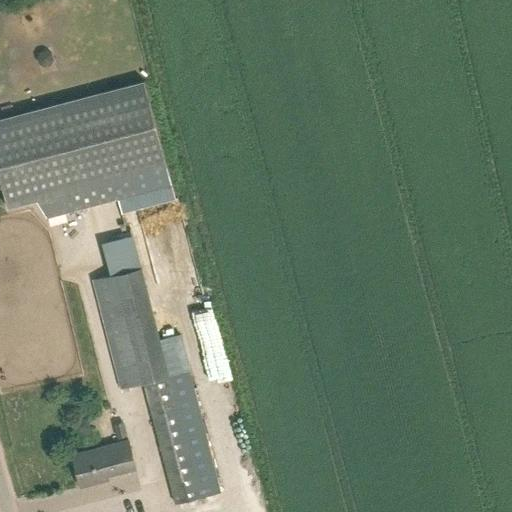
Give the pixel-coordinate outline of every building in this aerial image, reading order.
[(176,199),(167,165),(145,81),(0,120),(0,177),(8,208),(36,201),(48,218),(119,199),(122,213),(176,199)] [(141,267),(94,280),(102,310),(122,387),(144,382),(170,375),(161,343),(149,298),(141,267)] [(180,338),(161,343),(170,375),(170,378),(189,373),(180,338)] [(176,503),(221,491),(208,442),(205,443),(198,416),(200,416),(194,393),(150,405),(176,503)] [(109,475),(136,468),(129,440),(73,454),(81,487),(110,479),(109,475)] [(40,511),(39,496),(28,497),(28,511),(40,511)]
